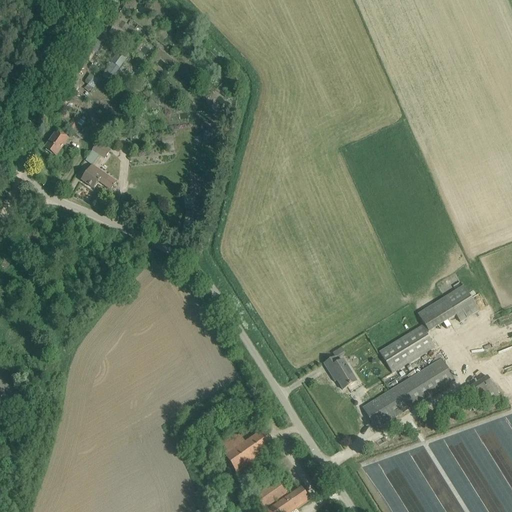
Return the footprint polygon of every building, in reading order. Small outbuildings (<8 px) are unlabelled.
[(97,24),(99,17),(94,15),(91,22),(97,24)] [(93,55),(95,56),(97,52),(95,51),(92,49),(94,45),(97,41),(92,38),(73,76),(70,81),(74,83),(76,78),(85,61),(89,53),(93,55)] [(120,68),(129,56),(120,50),(111,62),(112,63),(104,74),(112,79),(120,68)] [(89,87),(95,78),(91,75),(84,83),(89,87)] [(64,109),(60,115),(65,119),(70,113),(64,109)] [(80,121),(81,120),(76,117),(68,129),(82,138),(84,134),(80,131),(85,124),(80,121)] [(144,130),(129,134),(131,140),(145,136),(144,130)] [(56,157),(59,153),(69,139),(57,131),(44,149),(56,157)] [(203,143),(214,142),(213,131),(203,132),(203,143)] [(101,139),(86,161),(99,169),(113,147),(101,139)] [(93,189),(98,182),(104,186),(109,178),(94,168),(92,171),(90,170),(82,181),(93,189)] [(195,208),(194,199),(184,200),(184,209),(195,208)] [(193,226),(194,212),(186,212),(185,225),(193,226)] [(434,349),(426,335),(456,315),(461,323),(479,311),(463,286),(418,314),(426,326),(379,354),(391,375),(434,349)] [(330,369),(343,390),(355,382),(341,361),(337,363),(335,360),(345,355),(341,348),(332,354),(334,358),(324,365),(328,371),(330,369)] [(363,409),(376,430),(454,382),(442,362),(363,409)] [(476,395),(492,386),(487,376),(470,386),(476,395)] [(247,467),(273,448),(261,430),(255,422),(219,447),(262,511),(293,511),(309,501),(300,487),(288,495),(277,480),(262,490),(247,467)]
